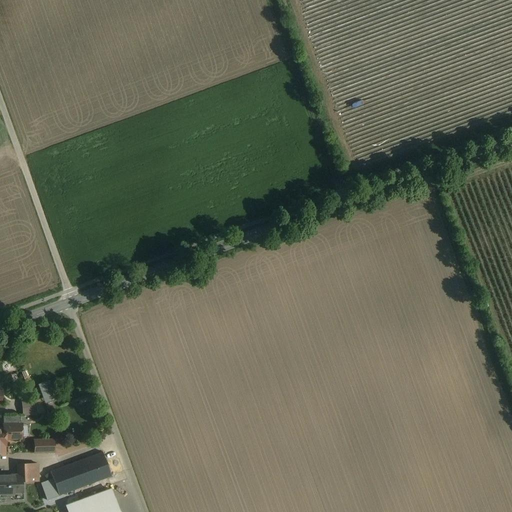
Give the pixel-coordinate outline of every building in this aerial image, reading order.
[(40,383),(46,402),(58,399),(51,379),(40,383)] [(40,393),(21,397),(26,415),(44,411),(40,393)] [(19,424),(19,416),(2,416),(2,425),(19,424)] [(20,438),(19,424),(2,425),(2,429),(3,429),(4,439),(20,438)] [(42,452),(41,440),(33,440),(34,453),(42,452)] [(53,452),(52,440),(41,440),(42,452),(53,452)] [(101,453),(49,472),(52,479),(58,495),(109,476),(101,453)] [(37,463),(16,464),(16,475),(17,475),(17,483),(22,482),(37,482),(37,463)] [(16,475),(0,475),(0,493),(18,493),(17,483),(17,475),(16,475)] [(52,479),(40,483),(46,500),(58,495),(52,479)] [(118,511),(110,489),(101,492),(100,492),(100,493),(92,496),(91,495),(91,496),(83,499),(75,502),(74,502),(65,506),(66,511),(118,511)]
